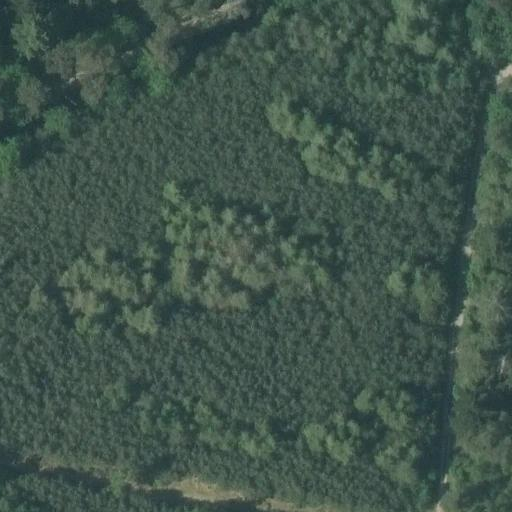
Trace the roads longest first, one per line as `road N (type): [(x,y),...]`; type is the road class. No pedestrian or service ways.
road 1 (track): [(438,511),(477,162),(505,60)]
road 2 (unknown): [(247,0),(0,112)]
road 3 (track): [(0,462),(263,511)]
